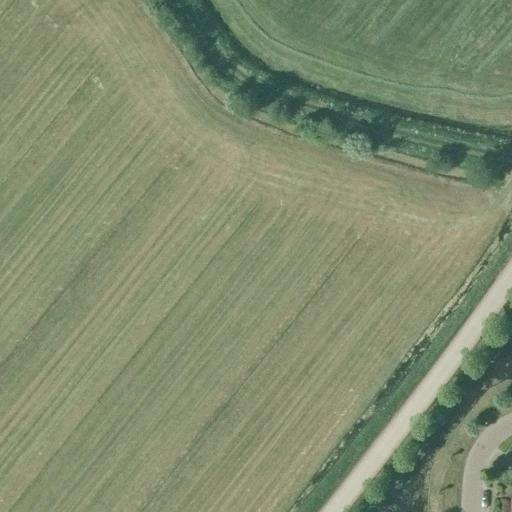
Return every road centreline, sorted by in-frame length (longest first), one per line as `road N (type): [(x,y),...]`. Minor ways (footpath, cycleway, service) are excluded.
road 1 (track): [(511,160),(352,125),(260,94),(231,76),(174,0)]
road 2 (tertiary): [(332,511),(511,273)]
